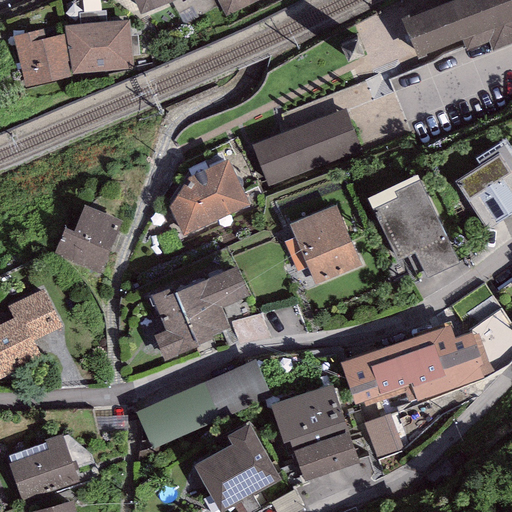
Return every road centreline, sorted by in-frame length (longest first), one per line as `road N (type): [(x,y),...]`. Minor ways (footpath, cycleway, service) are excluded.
road 1 (residential): [(511,250),(414,317),(363,334),(246,353),(121,395),(0,401)]
road 2 (residential): [(323,511),(411,471),(511,377)]
